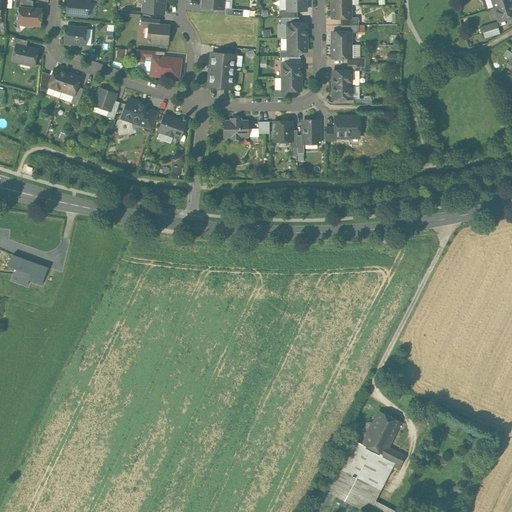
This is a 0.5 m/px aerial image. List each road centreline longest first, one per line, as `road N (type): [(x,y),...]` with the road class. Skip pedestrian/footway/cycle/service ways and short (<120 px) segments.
road 1 (tertiary): [(191,224),(357,227),(457,217),(511,200)]
road 2 (residential): [(203,100),(305,102),(322,72),(320,0)]
road 3 (tertiary): [(0,186),(191,224)]
road 4 (residential): [(57,0),(55,46),(66,58),(190,97)]
